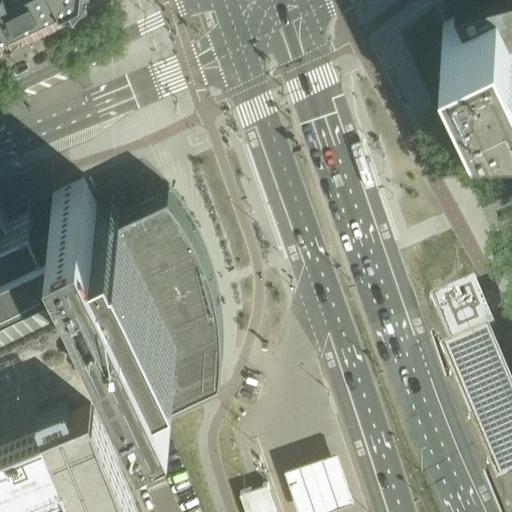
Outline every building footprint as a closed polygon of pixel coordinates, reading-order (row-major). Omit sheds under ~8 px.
[(65,4),(63,0),(0,0),(0,29),(3,34),(65,4)] [(511,0),(457,0),(464,13),(443,23),(511,167),(511,0)] [(0,341),(78,304),(69,284),(92,273),(141,377),(154,404),(222,372),(224,351),(224,336),(224,322),(222,301),(218,280),(214,266),(209,253),(201,233),(194,221),(191,214),(190,214),(183,203),(178,197),(169,185),(129,204),(121,208),(121,207),(119,208),(113,196),(97,204),(85,177),(53,193),(65,219),(44,229),(31,203),(10,214),(1,195),(0,195),(0,341)] [(451,347),(493,329),(473,281),(431,299),(451,347)] [(511,390),(487,333),(440,353),(497,487),(511,480),(511,390)] [(136,511),(94,407),(93,407),(91,402),(72,410),(44,421),(43,422),(0,439),(0,511),(136,511)] [(339,447),(284,465),(298,511),(314,511),(355,499),(339,447)] [(278,511),(268,481),(259,484),(241,490),(248,511),(278,511)]
